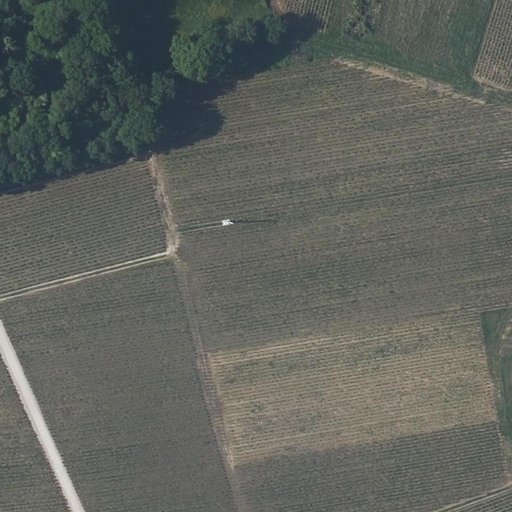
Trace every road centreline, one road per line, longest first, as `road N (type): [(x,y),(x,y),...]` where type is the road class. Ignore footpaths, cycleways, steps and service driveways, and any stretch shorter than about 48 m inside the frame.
road 1 (track): [(243,511),(149,149)]
road 2 (track): [(511,98),(310,34),(285,23),(271,0)]
road 3 (track): [(78,511),(0,333)]
road 4 (track): [(511,478),(484,331),(511,304)]
road 5 (track): [(0,296),(175,254)]
